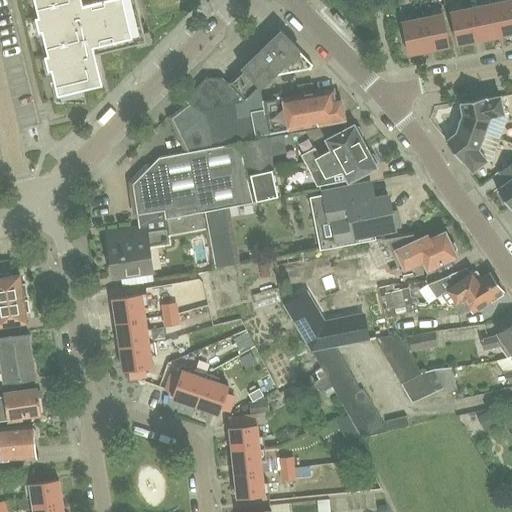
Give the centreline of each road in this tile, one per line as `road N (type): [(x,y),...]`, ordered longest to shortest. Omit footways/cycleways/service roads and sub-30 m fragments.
road 1 (residential): [(39,203),(245,0)]
road 2 (residential): [(91,416),(65,248),(39,203)]
road 3 (tertiary): [(511,271),(387,102)]
road 4 (residential): [(207,511),(196,442),(118,412),(91,416)]
road 5 (tertiary): [(387,102),(290,0)]
road 6 (residential): [(387,102),(418,85),(511,67)]
